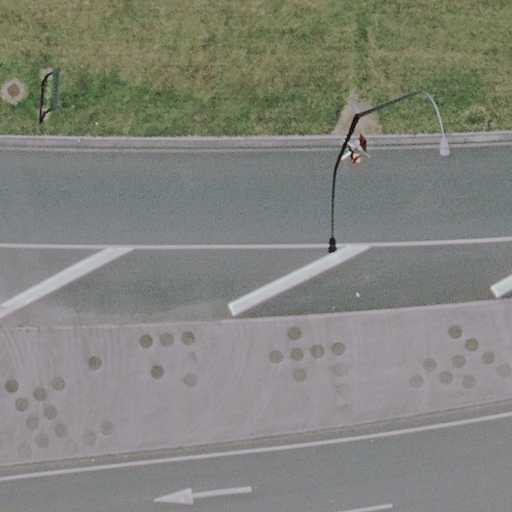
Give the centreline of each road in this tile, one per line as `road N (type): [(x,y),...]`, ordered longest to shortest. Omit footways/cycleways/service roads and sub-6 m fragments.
road 1 (primary): [(0,194),(511,198)]
road 2 (primary): [(511,475),(333,511)]
